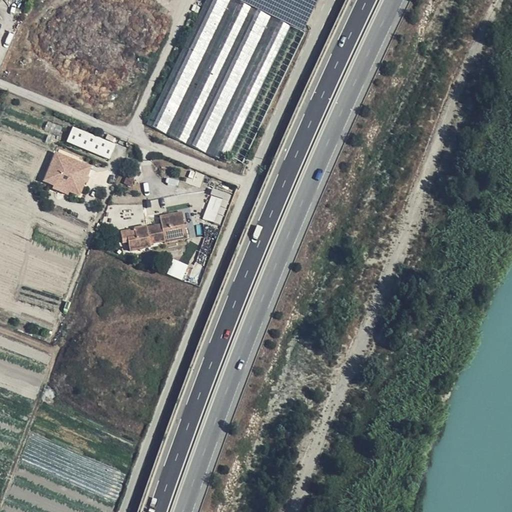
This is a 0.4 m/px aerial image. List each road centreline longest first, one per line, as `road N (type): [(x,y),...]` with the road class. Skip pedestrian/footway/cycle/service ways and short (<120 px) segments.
road 1 (trunk): [(182,511),(309,181),(394,0)]
road 2 (trunk): [(368,0),(288,173),(158,511)]
road 3 (unclassified): [(332,0),(169,381),(122,511)]
